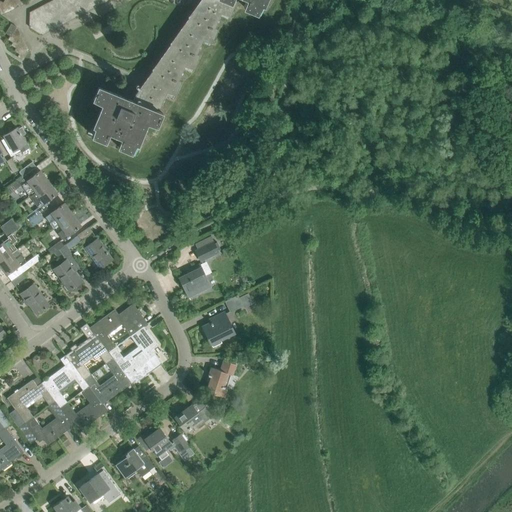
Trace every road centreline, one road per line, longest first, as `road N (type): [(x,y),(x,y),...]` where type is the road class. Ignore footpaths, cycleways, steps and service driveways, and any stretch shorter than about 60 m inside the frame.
road 1 (residential): [(0,507),(179,377),(182,341),(140,264)]
road 2 (residential): [(140,264),(23,100)]
road 3 (residential): [(33,344),(140,264)]
